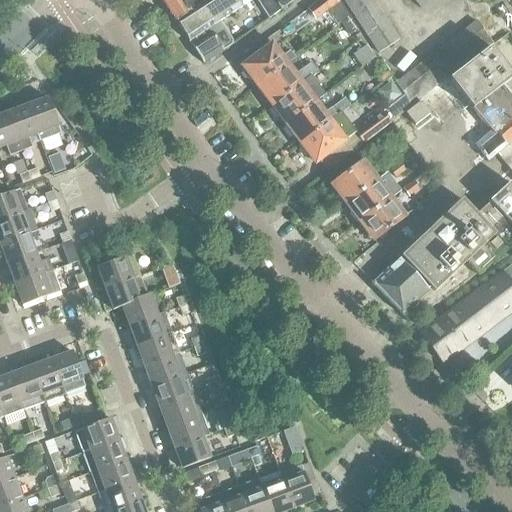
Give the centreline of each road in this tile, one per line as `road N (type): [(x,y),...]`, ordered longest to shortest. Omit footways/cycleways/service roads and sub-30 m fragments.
road 1 (residential): [(511,504),(318,297),(209,165),(98,0)]
road 2 (residential): [(7,353),(100,319),(172,511)]
